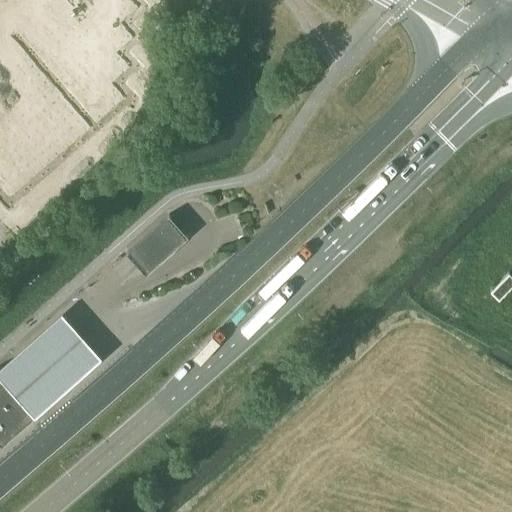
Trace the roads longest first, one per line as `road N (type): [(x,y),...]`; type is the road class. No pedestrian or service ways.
road 1 (secondary): [(481,41),(213,302),(0,484)]
road 2 (secondary): [(50,511),(511,78)]
